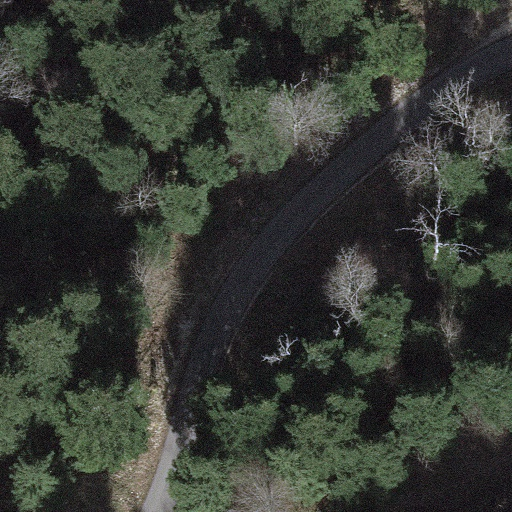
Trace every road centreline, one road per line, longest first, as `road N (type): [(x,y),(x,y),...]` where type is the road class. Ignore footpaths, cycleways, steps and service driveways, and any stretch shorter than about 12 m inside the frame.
road 1 (track): [(145,511),(210,332),(277,229),(368,145),(482,57),(511,44)]
road 2 (track): [(406,511),(511,455)]
